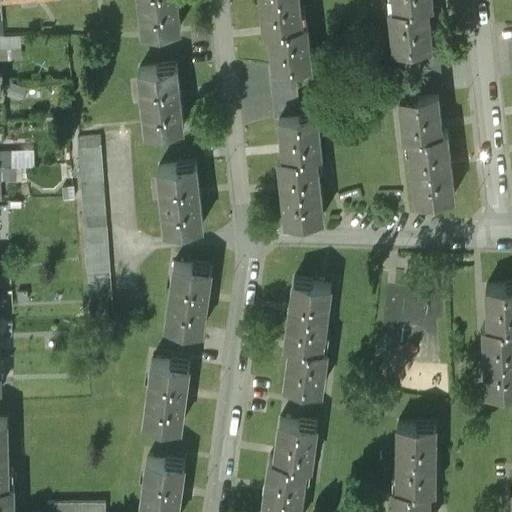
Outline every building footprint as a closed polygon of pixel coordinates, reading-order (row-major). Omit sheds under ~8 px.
[(140,0),(143,26),(162,24),(161,22),(180,20),(177,0),(140,0)] [(262,0),(265,25),(270,24),(274,63),(294,61),(294,57),(311,55),(307,19),(302,19),(299,0),(262,0)] [(394,0),(395,3),(390,3),(394,40),(411,38),(412,42),(432,40),(432,39),(427,0),(431,0),(394,0)] [(412,42),(411,42),(417,91),(437,89),(437,90),(441,90),(435,38),(432,39),(432,40),(412,42)] [(274,63),(271,64),(276,113),(280,113),(300,111),(294,61),(274,63)] [(158,63),(140,65),(147,127),(165,125),(165,122),(183,119),(177,64),(158,66),(158,63)] [(437,89),(417,91),(418,94),(400,96),(405,133),(410,133),(417,196),(436,194),(436,191),(454,189),(447,127),(442,127),(437,90),(437,89)] [(300,111),(280,113),(284,153),(279,154),(286,214),(304,212),(305,216),(323,214),(316,150),(321,150),(317,113),(300,115),(300,111)] [(99,133),(78,135),(92,309),(114,307),(99,133)] [(11,150),(0,150),(0,163),(12,164),(11,150)] [(196,164),(178,166),(177,163),(158,165),(165,227),(184,224),(184,221),(202,219),(196,164)] [(193,264),(174,262),(166,323),(185,325),(185,322),(203,325),(211,270),(193,268),(193,264)] [(312,283),(293,281),(285,342),(289,343),(284,382),(304,385),(304,381),(322,384),(327,346),(322,346),(330,283),(312,280),(312,283)] [(511,284),(507,285),(507,282),(487,283),(489,322),(484,322),(487,384),(506,383),(506,386),(511,385),(511,284)] [(170,360),(152,358),(144,419),(162,422),(163,419),(181,422),(189,366),(170,363),(170,360)] [(0,511),(15,511),(14,479),(9,479),(7,416),(0,415),(0,511)] [(300,420),(280,418),(274,456),(269,456),(261,511),(299,511),(306,462),(312,463),(316,426),(299,423),(300,420)] [(417,421),(398,421),(397,485),(392,485),(391,511),(429,511),(430,486),(435,486),(436,425),(417,424),(417,421)] [(166,459),(148,457),(140,511),(177,511),(184,464),(166,462),(166,459)] [(81,511),(82,500),(47,499),(46,511),(81,511)] [(105,511),(106,500),(82,500),(81,511),(105,511)]
